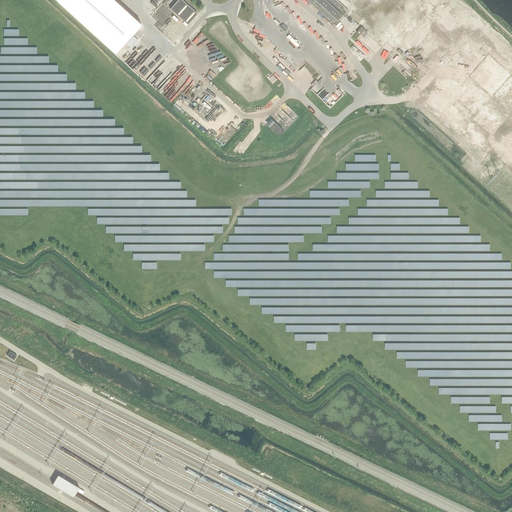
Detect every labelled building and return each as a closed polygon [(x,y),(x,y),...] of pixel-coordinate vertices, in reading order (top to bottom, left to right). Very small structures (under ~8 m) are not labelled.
[(113,0),(56,0),(56,1),(115,54),(142,25),(113,0)] [(306,0),(335,26),(348,11),(336,0),(306,0)] [(183,1),(173,12),(188,25),(198,14),(183,1)] [(126,44),(131,48),(137,40),(133,36),(126,44)] [(437,52),(433,56),(438,61),(442,57),(437,52)] [(440,386),(440,394),(451,394),(451,386),(454,386),(454,379),(431,378),(431,386),(440,386)] [(78,487),(56,475),(55,477),(52,481),(50,484),(72,497),(74,494),(76,490),(78,487)]
